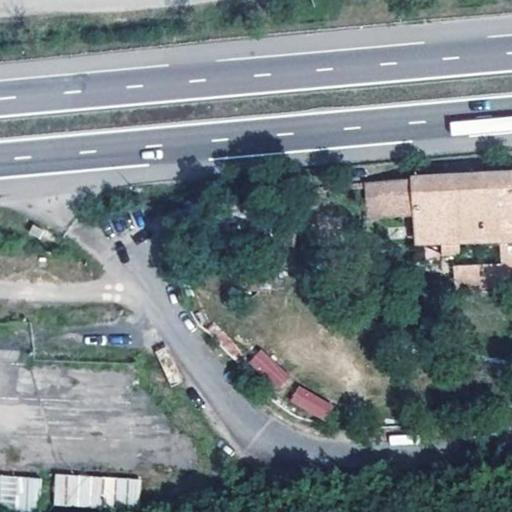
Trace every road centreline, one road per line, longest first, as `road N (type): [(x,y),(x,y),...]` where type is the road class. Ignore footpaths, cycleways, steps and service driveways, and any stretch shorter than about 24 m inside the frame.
road 1 (unclassified): [(511,445),(339,451),(278,440),(229,406),(176,333),(71,222)]
road 2 (motorway): [(511,51),(0,97)]
road 3 (motorway): [(0,159),(511,113)]
road 4 (track): [(133,285),(29,297),(0,292)]
